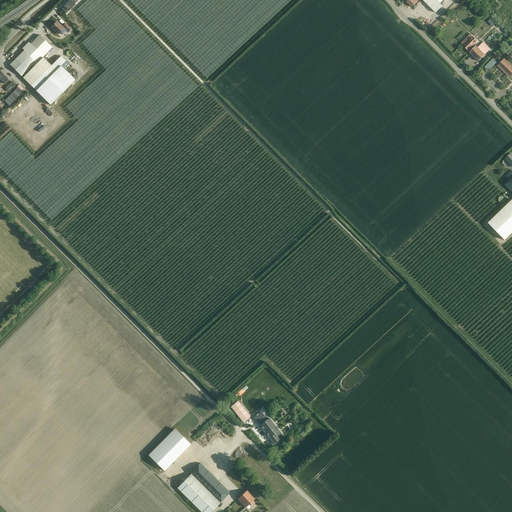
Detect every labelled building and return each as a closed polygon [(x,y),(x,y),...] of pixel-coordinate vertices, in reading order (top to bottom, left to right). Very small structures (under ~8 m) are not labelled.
[(423,0),(435,12),(442,6),(436,0),(423,0)] [(62,27),(57,21),(51,27),(58,34),(60,32),(62,34),(67,30),(68,32),(71,29),(66,23),(62,27)] [(24,51),(10,65),(21,76),(31,86),(32,87),(14,104),(49,139),(67,122),(50,105),(75,80),(61,66),(66,61),(61,56),(51,66),(43,57),(43,56),(52,48),(40,35),(37,38),(31,44),(29,42),(22,49),(24,51)] [(461,43),(464,45),(463,46),(467,50),(477,41),(473,37),(469,40),(466,38),(461,43)] [(470,52),(479,61),(490,49),(481,40),(470,52)] [(488,71),(497,62),(493,58),(484,67),(488,71)] [(510,76),(511,73),(511,68),(503,60),(499,64),(510,76)] [(4,101),(10,106),(22,93),(17,88),(4,101)] [(511,199),(504,207),(488,223),(505,240),(511,232),(511,178),(505,185),(511,191),(511,199)] [(238,401),(231,407),(243,422),(250,416),(238,401)] [(283,415),(286,413),(282,407),(282,408),(281,407),(278,408),(279,410),(283,415)] [(261,412),(253,418),(257,423),(259,422),(261,424),(260,425),(274,443),(279,439),(274,433),(279,430),(269,418),(266,420),(264,418),(265,417),(261,412)] [(175,430),(149,456),(164,471),(190,445),(175,430)] [(210,511),(230,493),(200,463),(189,474),(190,475),(178,488),(201,511),(210,511)] [(251,506),(255,503),(253,501),(255,499),(247,491),(238,499),(245,507),(249,504),(251,506)]
